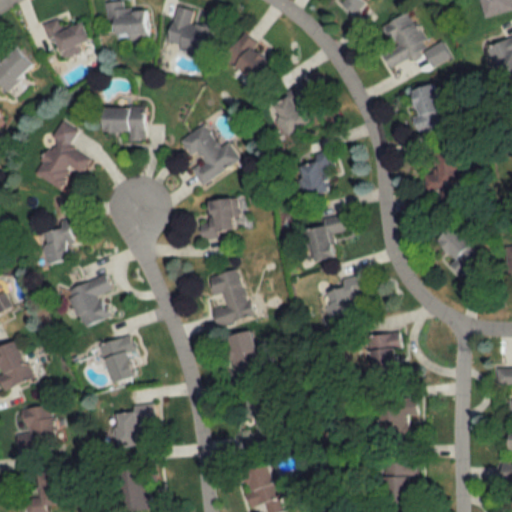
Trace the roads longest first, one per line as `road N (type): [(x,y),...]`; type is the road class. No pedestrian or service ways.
road 1 (residential): [(2,0),(278,2),(318,35),(358,98),(379,157),(388,239),(406,278),(462,324)]
road 2 (residential): [(208,511),(197,413),(138,244),(135,202)]
road 3 (residential): [(462,324),(461,511)]
